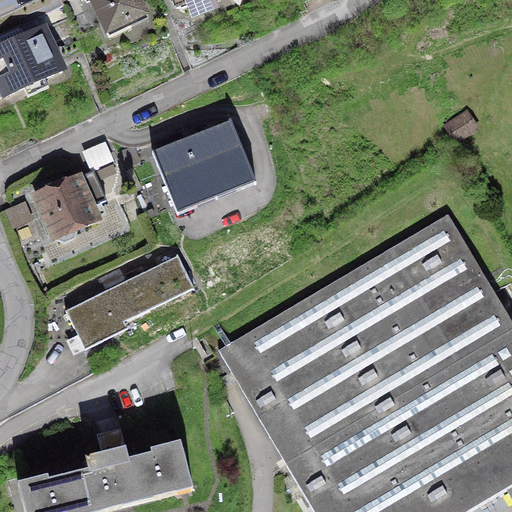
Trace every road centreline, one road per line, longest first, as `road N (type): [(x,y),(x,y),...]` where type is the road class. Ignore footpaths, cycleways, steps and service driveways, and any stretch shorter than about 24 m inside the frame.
road 1 (residential): [(0,181),(358,0)]
road 2 (residential): [(0,377),(19,313),(0,256)]
